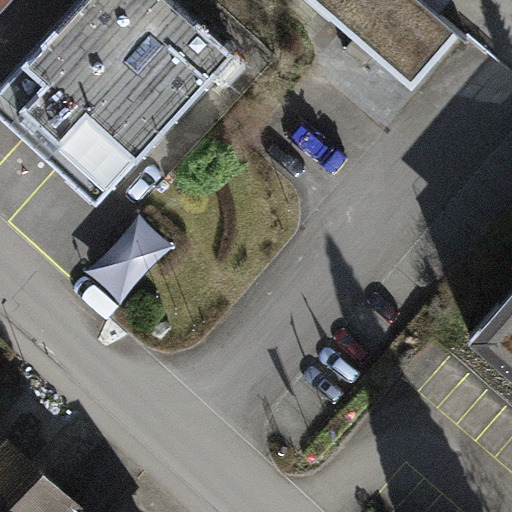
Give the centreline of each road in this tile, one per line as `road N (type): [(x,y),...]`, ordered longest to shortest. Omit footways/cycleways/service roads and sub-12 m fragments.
road 1 (residential): [(511,91),(193,443)]
road 2 (residential): [(193,443),(0,267)]
road 3 (unknown): [(326,511),(418,426),(449,438),(511,493)]
